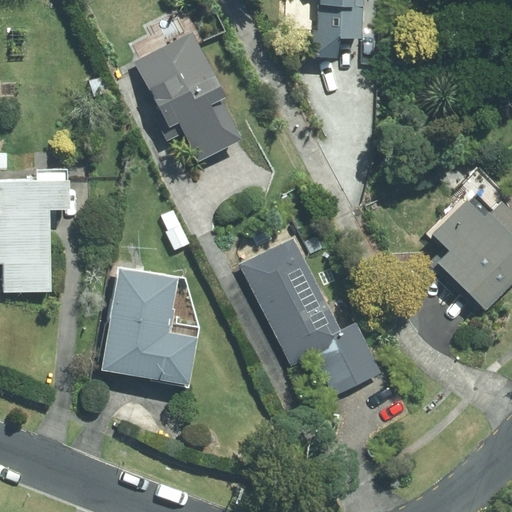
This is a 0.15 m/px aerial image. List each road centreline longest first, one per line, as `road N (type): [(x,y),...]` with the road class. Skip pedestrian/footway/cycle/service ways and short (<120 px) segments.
road 1 (unknown): [(511,402),(437,365),(408,341),(232,0)]
road 2 (residential): [(168,511),(0,449)]
